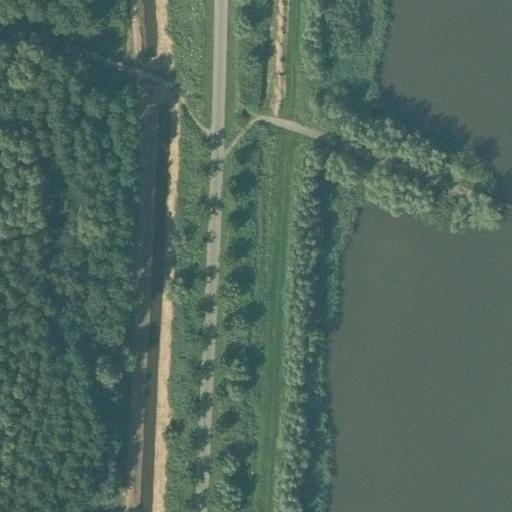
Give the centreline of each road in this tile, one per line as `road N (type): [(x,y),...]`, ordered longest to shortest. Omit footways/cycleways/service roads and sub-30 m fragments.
road 1 (track): [(198,511),(214,166)]
road 2 (track): [(214,166),(219,0)]
